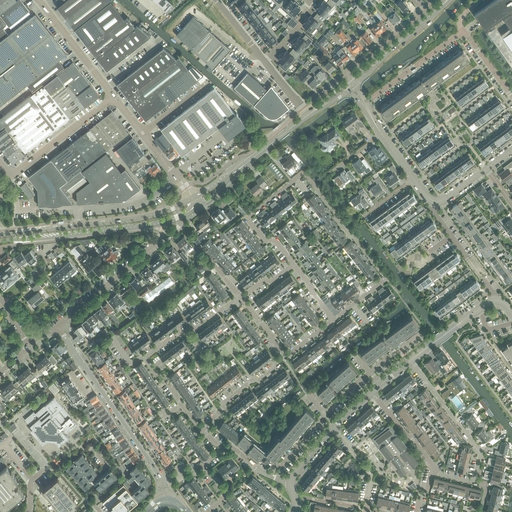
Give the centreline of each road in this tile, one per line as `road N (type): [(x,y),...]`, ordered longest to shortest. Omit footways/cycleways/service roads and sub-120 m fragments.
road 1 (residential): [(57,327),(148,458),(166,500)]
road 2 (residential): [(352,305),(387,279),(302,170),(293,178)]
road 3 (tertiary): [(0,241),(165,221)]
road 4 (residential): [(473,480),(480,452),(410,361)]
road 5 (residential): [(202,431),(144,357),(185,331)]
road 6 (residential): [(57,327),(161,232)]
road 7 (unclassified): [(7,176),(113,97)]
road 8 (residential): [(293,178),(244,216),(293,265)]
road 9 (residential): [(463,31),(364,105)]
road 10 (unclassified): [(113,97),(38,0)]
road 11 (residential): [(290,483),(371,392)]
